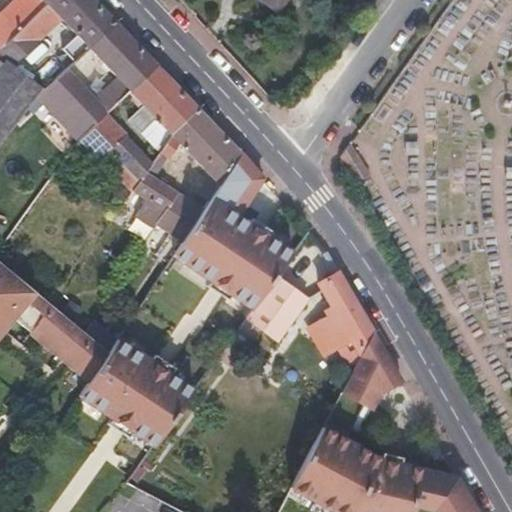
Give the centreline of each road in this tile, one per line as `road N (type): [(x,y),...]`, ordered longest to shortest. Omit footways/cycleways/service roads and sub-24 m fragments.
road 1 (secondary): [(511,510),(355,242),(292,162)]
road 2 (secondary): [(292,162),(140,0)]
road 3 (residential): [(292,162),(415,0)]
